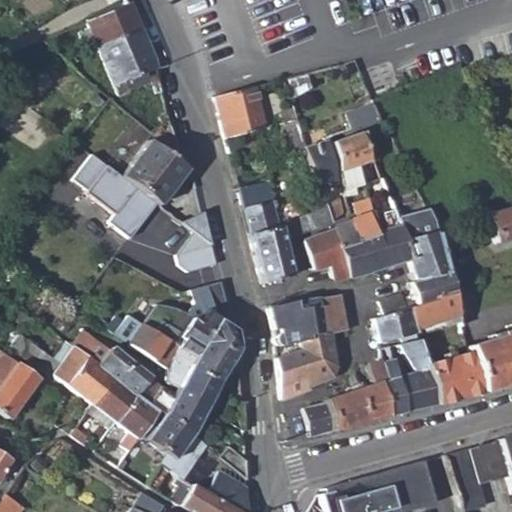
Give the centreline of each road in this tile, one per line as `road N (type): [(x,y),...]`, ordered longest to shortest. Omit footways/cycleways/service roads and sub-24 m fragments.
road 1 (residential): [(154,0),(242,297),(270,480)]
road 2 (residential): [(511,413),(270,480)]
